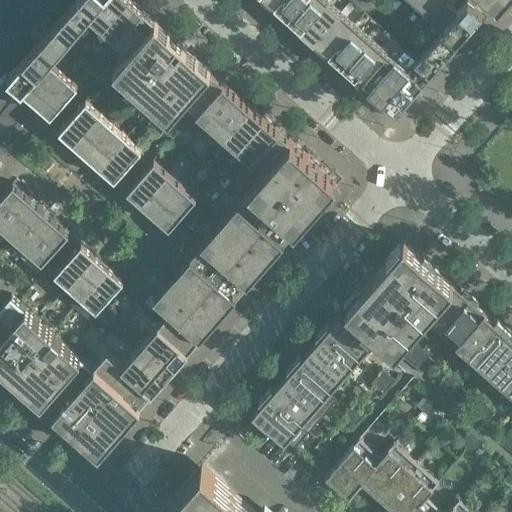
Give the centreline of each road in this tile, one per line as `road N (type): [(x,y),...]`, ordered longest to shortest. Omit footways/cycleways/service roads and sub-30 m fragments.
road 1 (residential): [(193,415),(400,176)]
road 2 (residential): [(400,176),(199,0)]
road 3 (residential): [(400,176),(511,48)]
road 4 (residential): [(511,275),(400,176)]
road 5 (residential): [(193,415),(305,511)]
road 6 (residential): [(109,511),(193,415)]
